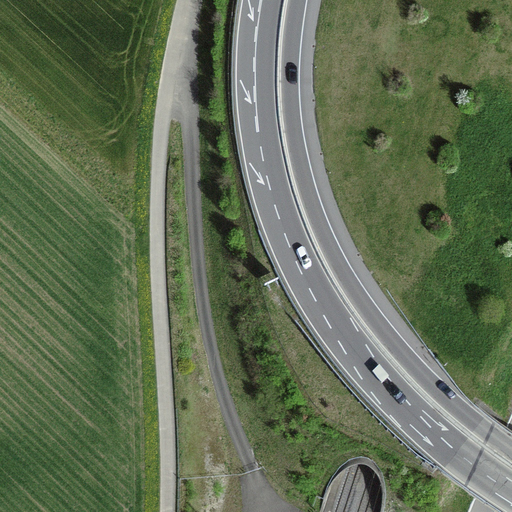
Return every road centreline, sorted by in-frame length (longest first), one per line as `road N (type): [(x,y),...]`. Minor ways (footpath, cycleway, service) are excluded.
road 1 (trunk): [(261,0),(257,124),(276,211),(299,267),(380,381),(511,492)]
road 2 (motorway): [(511,449),(427,380),(363,304),(332,252),(293,129),(297,0)]
road 3 (track): [(264,511),(202,300),(181,43)]
